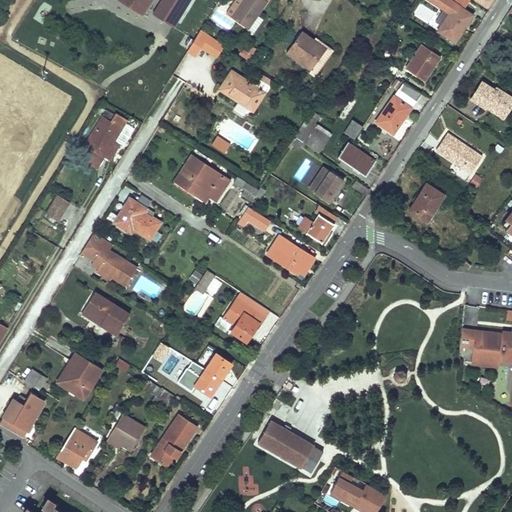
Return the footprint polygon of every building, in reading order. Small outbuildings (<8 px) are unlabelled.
[(118,0),(142,14),(150,0),(118,0)] [(161,0),(152,14),(173,27),(189,0),(161,0)] [(230,18),(242,0),(234,0),(225,14),(230,18)] [(242,0),(230,18),(248,30),(267,1),(264,0),(242,0)] [(463,28),(461,27),(469,13),(454,4),(437,31),(454,42),(463,28)] [(469,13),(461,27),(463,28),(471,15),(469,13)] [(408,18),(406,22),(413,26),(423,34),(426,30),(408,18)] [(402,20),(399,24),(410,31),(413,26),(406,22),(402,20)] [(196,37),(187,51),(195,56),(201,47),(209,35),(201,29),(201,30),(196,37)] [(423,34),(430,38),(433,34),(426,30),(423,34)] [(301,32),(286,52),(307,67),(310,69),(325,49),(301,32)] [(209,35),(201,47),(217,57),(225,46),(214,39),(209,35)] [(406,69),(421,79),(437,55),(422,45),(406,69)] [(238,55),(249,63),(257,50),(252,46),(248,53),(242,49),(238,55)] [(305,70),(314,76),(332,51),(327,47),(325,50),(310,69),(307,67),(305,70)] [(437,55),(421,79),(424,81),(440,57),(437,55)] [(380,57),(376,63),(393,74),(397,69),(380,57)] [(220,89),(247,106),(250,101),(255,104),(268,85),(256,77),(251,84),(232,72),(220,89)] [(258,73),(256,77),(268,85),(271,81),(258,73)] [(403,82),(376,122),(388,130),(390,127),(401,110),(414,89),(403,82)] [(470,98),(486,108),(489,104),(493,106),(492,108),(506,116),(511,106),(511,98),(495,87),(494,90),(481,82),(470,98)] [(421,93),(414,89),(401,110),(390,127),(388,130),(393,134),(421,93)] [(250,101),(247,106),(252,109),(255,104),(250,101)] [(489,104),(486,108),(504,120),(506,116),(492,108),(493,106),(489,104)] [(313,110),(295,136),(303,142),(319,153),(332,134),(315,123),(321,115),(313,110)] [(123,120),(113,114),(109,121),(102,117),(85,145),(90,148),(84,159),(96,166),(102,156),(104,156),(113,141),(121,128),(119,127),(123,120)] [(352,119),(344,130),(354,138),(362,126),(352,119)] [(465,150),(466,147),(446,134),(436,150),(471,173),(481,157),(473,151),(471,154),(465,150)] [(210,145),(225,153),(231,142),(216,135),(210,145)] [(303,142),(295,136),(290,143),(298,149),(303,142)] [(113,141),(104,156),(110,160),(120,144),(113,141)] [(369,170),(367,169),(373,161),(347,143),(337,157),(365,176),(369,170)] [(175,179),(195,193),(199,188),(209,195),(216,200),(229,180),(192,155),(175,179)] [(373,161),(367,169),(369,170),(375,162),(373,161)] [(315,193),(325,199),(327,195),(331,198),(343,180),(329,171),(315,193)] [(476,175),(471,183),(477,188),(483,180),(476,175)] [(255,188),(258,191),(260,187),(266,178),(263,176),(255,188)] [(245,182),(237,177),(233,183),(241,188),(245,182)] [(369,189),(356,180),(352,186),(365,194),(369,189)] [(426,183),(408,210),(426,222),(443,194),(426,183)] [(258,191),(256,194),(260,196),(264,190),(260,187),(258,191)] [(199,188),(195,193),(205,200),(209,195),(199,188)] [(258,191),(255,188),(250,195),(244,191),(241,196),(250,203),(256,194),(258,191)] [(57,195),(46,212),(57,220),(68,202),(57,195)] [(128,207),(117,224),(127,231),(130,225),(134,227),(132,229),(134,230),(150,240),(161,222),(152,216),(150,219),(143,215),(145,211),(147,208),(129,197),(124,205),(128,207)] [(124,205),(113,222),(117,224),(128,207),(124,205)] [(320,205),(316,212),(318,214),(319,213),(333,222),(337,216),(320,205)] [(248,206),(237,223),(242,226),(243,225),(247,219),(263,230),(270,220),(248,206)] [(319,213),(318,214),(313,223),(304,217),(298,227),(324,244),(329,236),(326,233),(328,231),(333,222),(319,213)] [(477,220),(484,225),(486,222),(480,217),(477,220)] [(243,225),(260,236),(263,230),(247,219),(243,225)] [(113,244),(93,231),(81,252),(93,260),(91,264),(98,268),(112,277),(126,286),(136,268),(108,250),(113,244)] [(298,271),(301,273),(306,265),(308,267),(314,258),(279,235),(267,254),(297,273),(298,271)] [(471,266),(464,261),(461,265),(468,270),(471,266)] [(112,277),(98,268),(96,271),(110,280),(112,277)] [(206,269),(200,279),(208,284),(215,275),(206,269)] [(200,279),(194,288),(202,294),(208,284),(200,279)] [(95,292),(84,309),(98,318),(96,322),(116,335),(130,314),(95,292)] [(268,311),(241,293),(224,318),(234,326),(231,332),(245,342),(258,323),(260,324),(264,318),(263,317),(268,311)] [(84,309),(81,313),(96,322),(98,318),(84,309)] [(471,333),(462,332),(460,346),(469,347),(471,333)] [(477,333),(475,348),(473,364),(499,367),(500,361),(511,362),(511,400),(511,404),(511,334),(505,334),(504,337),(477,333)] [(70,375),(82,356),(76,352),(64,371),(70,375)] [(216,354),(205,370),(220,380),(230,364),(216,354)] [(102,369),(82,356),(70,375),(64,371),(57,382),(84,399),(102,369)] [(120,358),(115,365),(124,372),(129,365),(120,358)] [(392,376),(396,381),(402,380),(405,374),(400,369),(394,370),(392,376)] [(12,400),(0,419),(0,422),(9,428),(8,429),(22,437),(43,402),(34,397),(35,395),(30,392),(31,391),(35,393),(39,385),(43,387),(45,384),(38,380),(40,376),(31,370),(16,394),(15,394),(11,399),(12,400)] [(220,380),(205,370),(194,385),(209,395),(220,380)] [(148,382),(144,388),(155,395),(152,401),(164,409),(173,396),(160,388),(160,389),(148,382)] [(49,403),(43,413),(48,416),(60,398),(58,397),(57,399),(49,395),(45,401),(49,403)] [(108,437),(121,445),(131,450),(145,428),(122,414),(122,415),(108,437)] [(150,456),(160,463),(167,453),(172,457),(175,458),(196,426),(178,414),(150,456)] [(257,443),(288,461),(302,439),(270,421),(257,443)] [(74,428),(56,456),(77,467),(83,458),(88,449),(91,451),(97,442),(89,437),(74,428)] [(89,437),(97,442),(101,435),(92,430),(89,437)] [(108,437),(106,440),(119,448),(121,445),(108,437)] [(302,439),(288,461),(300,467),(301,466),(310,451),(319,456),(322,451),(302,439)] [(88,449),(83,458),(86,460),(91,451),(88,449)] [(310,451),(301,466),(310,471),(319,456),(310,451)] [(167,453),(160,463),(166,467),(172,457),(167,453)] [(338,502),(362,511),(377,511),(386,491),(337,472),(326,501),(336,505),(338,502)] [(46,501),(41,508),(44,511),(47,506),(51,509),(53,505),(46,501)]
